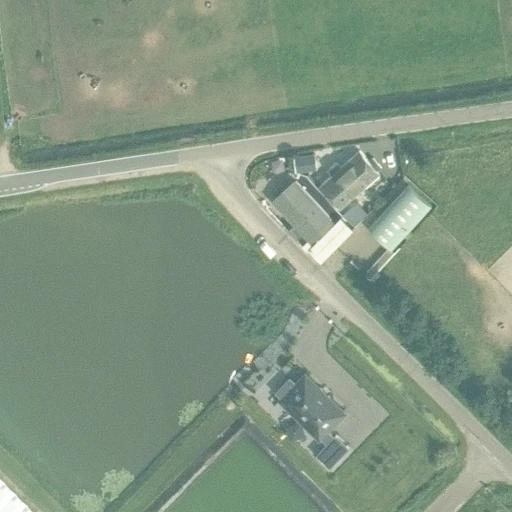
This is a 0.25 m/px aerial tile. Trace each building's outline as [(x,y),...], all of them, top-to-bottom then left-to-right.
[(336,161),(335,162),(333,162),(332,163),(331,164),(330,165),(329,167),(328,168),(327,169),(332,175),(323,183),(342,205),(380,171),(361,149),(341,167),(336,161)] [(281,158),(277,159),(281,170),(285,169),(281,158)] [(285,183),(272,195),(295,220),(292,223),(300,232),(303,229),(311,238),(324,227),(333,218),(293,175),(285,183)] [(399,195),(409,185),(404,180),(394,191),(399,195)] [(428,203),(409,185),(370,227),(389,245),(428,203)] [(351,227),(339,216),(311,245),(307,240),(303,244),(319,261),(351,227)] [(330,465),(348,446),(336,434),(334,436),(327,429),(344,411),(329,397),(330,396),(320,386),(319,387),(305,373),(296,382),(290,377),(276,391),(282,397),(280,399),(319,437),(320,435),(327,442),(317,453),(330,465)] [(0,511),(37,511),(0,474),(0,511)]
